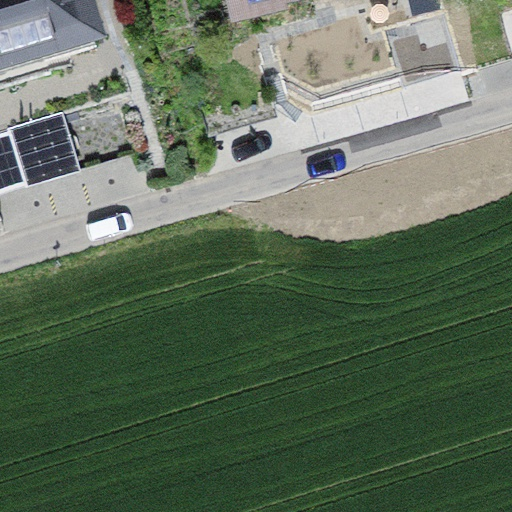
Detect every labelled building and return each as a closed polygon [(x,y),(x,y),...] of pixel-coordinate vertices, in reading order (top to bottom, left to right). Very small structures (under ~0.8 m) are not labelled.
[(0,0),(0,79),(117,43),(103,0),(0,0)] [(235,0),(244,30),(354,0),(235,0)] [(511,63),(511,11),(486,19),(501,67),(511,63)] [(219,109),(228,139),(273,126),(264,96),(219,109)] [(78,186),(117,174),(107,144),(69,156),(78,186)]
